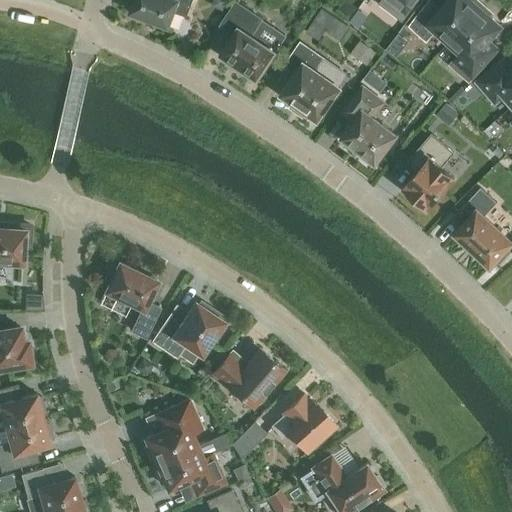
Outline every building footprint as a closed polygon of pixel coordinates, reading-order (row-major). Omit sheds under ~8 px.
[(135,13),(134,17),(148,22),(149,18),(168,25),(173,11),(187,16),(192,0),(135,0),(131,12),(135,13)] [(380,0),(378,3),(401,20),(416,0),(380,0)] [(449,42),(483,4),(478,0),(448,0),(440,9),(430,0),(429,0),(425,5),(409,26),(426,41),(436,30),(449,42)] [(270,45),(258,38),(257,40),(251,35),(262,19),(236,1),(220,25),(234,34),(222,52),(221,52),(220,54),(222,55),(255,77),(257,79),(258,77),(275,52),(268,47),(270,45)] [(493,13),(483,4),(449,42),(458,50),(458,55),(450,64),(468,80),(487,62),(499,48),(489,39),(501,25),(490,16),(493,13)] [(312,19),(326,29),(336,15),(321,5),(312,19)] [(318,119),(340,87),(315,70),(323,58),(301,42),(284,66),(295,74),(281,94),(293,102),(293,103),(306,112),(306,111),(318,119)] [(511,62),(507,56),(499,63),(477,82),(495,102),(504,95),(511,104),(511,62)] [(342,137),(364,154),(361,157),(371,164),(373,161),(375,163),(397,134),(373,116),(384,102),(363,86),(343,112),(354,120),(342,137)] [(439,101),(428,112),(442,127),(454,115),(439,101)] [(441,166),(453,152),(432,133),(410,159),(420,168),(404,187),(416,198),(414,201),(422,208),(425,205),(428,208),(454,177),(441,166)] [(511,242),(484,216),(494,206),(488,200),(491,197),(480,187),(462,206),(472,215),(456,233),(490,265),(495,259),(499,262),(509,251),(506,247),(511,242)] [(0,261),(23,263),(24,245),(29,246),(30,225),(9,223),(9,228),(0,227),(0,261)] [(142,308),(131,330),(145,337),(159,308),(147,302),(157,280),(119,261),(116,268),(111,266),(103,282),(108,284),(105,290),(142,308)] [(152,341),(176,357),(185,343),(201,354),(212,338),(216,341),(225,326),(221,324),(223,321),(220,319),(223,315),(208,305),(206,309),(195,302),(181,322),(170,314),(152,341)] [(0,329),(0,372),(1,372),(0,368),(10,366),(13,368),(23,367),(25,364),(31,363),(30,359),(32,356),(31,347),(28,345),(27,341),(22,342),(20,327),(0,329)] [(244,404),(250,404),(252,406),(254,404),(260,403),(265,397),(265,392),(284,370),(260,349),(244,367),(229,354),(212,373),(228,388),(229,386),(238,393),(238,399),(244,404)] [(6,429),(43,418),(42,414),(46,413),(41,396),(37,397),(36,393),(15,399),(11,386),(0,388),(0,416),(2,416),(6,429)] [(316,402),(313,404),(304,393),(282,412),(284,414),(271,425),(281,436),(287,430),(306,451),(336,425),(316,402)] [(156,463),(196,446),(191,433),(203,428),(191,401),(187,400),(159,412),(166,428),(145,437),(148,444),(144,446),(149,459),(154,457),(156,463)] [(43,418),(6,429),(9,441),(0,443),(0,467),(1,472),(31,463),(27,450),(36,447),(39,449),(47,447),(49,444),(50,443),(43,418)] [(231,443),(241,458),(266,433),(254,421),(231,443)] [(196,446),(156,463),(159,469),(155,471),(160,484),(165,482),(168,489),(190,479),(197,495),(224,483),(211,454),(202,458),(196,446)] [(349,511),(383,490),(382,488),(382,484),(378,477),(374,476),(365,463),(345,476),(331,454),(311,467),(313,469),(301,477),(315,498),(326,491),(333,501),(332,504),(337,511),(349,511)] [(33,511),(44,509),(80,499),(78,492),(79,491),(80,489),(78,481),(76,480),(75,480),(74,476),(50,483),(47,481),(43,468),(21,474),(27,498),(26,498),(29,511),(33,511)] [(276,511),(289,511),(293,509),(280,489),(267,497),(276,511)] [(240,511),(231,490),(206,500),(211,511),(240,511)] [(80,499),(44,509),(44,511),(86,511),(85,507),(83,506),(82,506),(80,499)]
